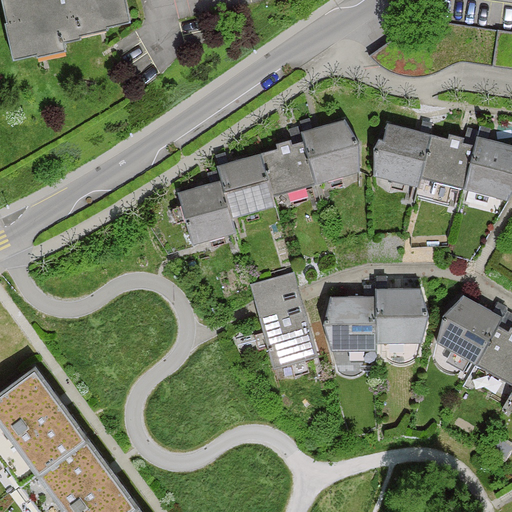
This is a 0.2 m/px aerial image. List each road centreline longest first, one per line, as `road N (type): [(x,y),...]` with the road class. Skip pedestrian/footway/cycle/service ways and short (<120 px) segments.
road 1 (residential): [(0,239),(375,0)]
road 2 (track): [(362,465),(443,457),(471,480),(488,511)]
